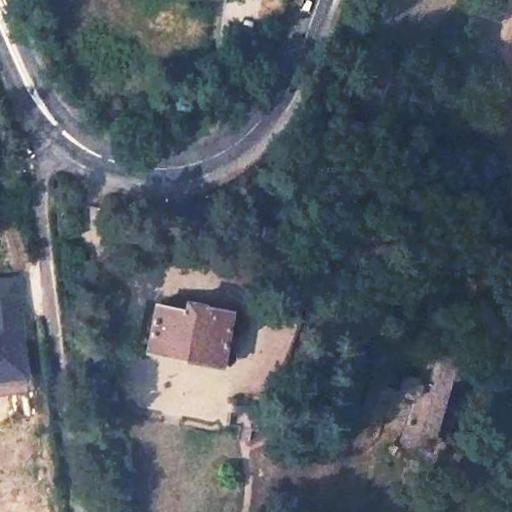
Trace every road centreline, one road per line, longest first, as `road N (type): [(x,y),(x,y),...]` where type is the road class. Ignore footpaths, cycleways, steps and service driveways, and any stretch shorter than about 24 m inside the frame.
road 1 (residential): [(54,136),(49,343),(76,511)]
road 2 (tertiary): [(54,136),(126,179),(170,174),(216,152),(268,100),(317,0)]
